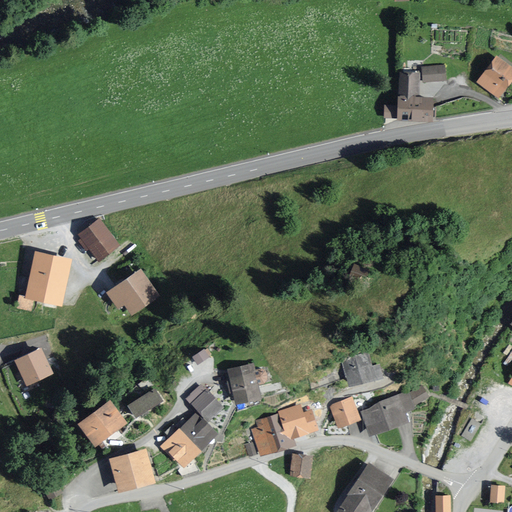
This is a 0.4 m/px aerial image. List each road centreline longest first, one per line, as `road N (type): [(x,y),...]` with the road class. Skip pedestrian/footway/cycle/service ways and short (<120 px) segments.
road 1 (secondary): [(0,230),(359,144),(511,119)]
road 2 (residential): [(470,489),(328,440),(81,511)]
